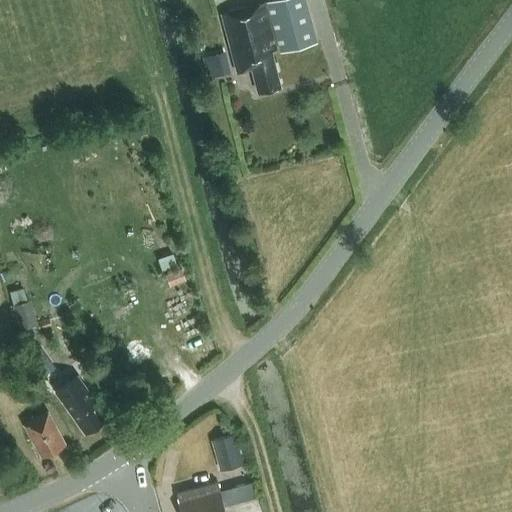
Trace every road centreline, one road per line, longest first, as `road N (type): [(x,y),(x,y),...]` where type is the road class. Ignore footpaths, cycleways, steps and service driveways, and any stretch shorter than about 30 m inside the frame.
road 1 (tertiary): [(117,461),(222,379),(304,298),(511,23)]
road 2 (track): [(222,379),(251,421),(276,511)]
